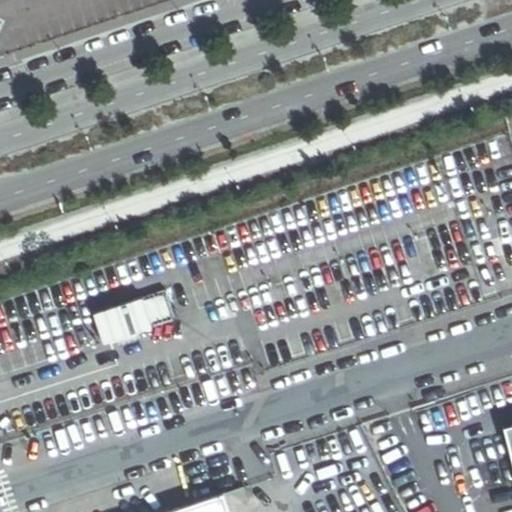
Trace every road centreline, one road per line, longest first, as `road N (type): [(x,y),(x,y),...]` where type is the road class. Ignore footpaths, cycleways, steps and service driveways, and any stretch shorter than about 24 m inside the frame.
road 1 (primary): [(0,202),(511,32)]
road 2 (unclassified): [(0,498),(511,338)]
road 3 (unknown): [(453,355),(410,280),(394,271),(365,274),(123,368),(0,403)]
road 4 (primary): [(427,0),(0,142)]
